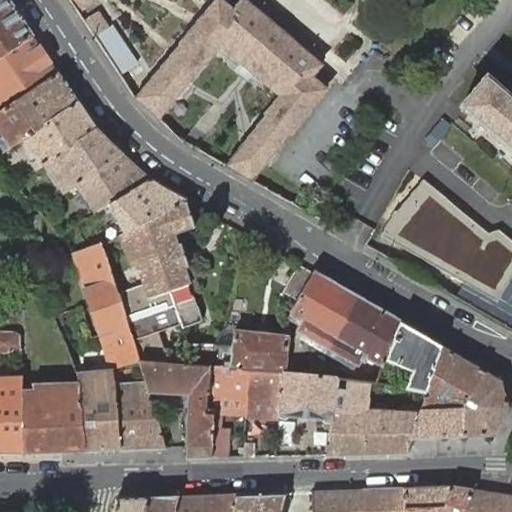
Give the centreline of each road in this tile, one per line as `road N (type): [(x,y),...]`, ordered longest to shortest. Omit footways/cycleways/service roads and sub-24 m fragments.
road 1 (tertiary): [(511,349),(170,153),(107,92),(45,0)]
road 2 (tertiary): [(102,478),(511,463)]
